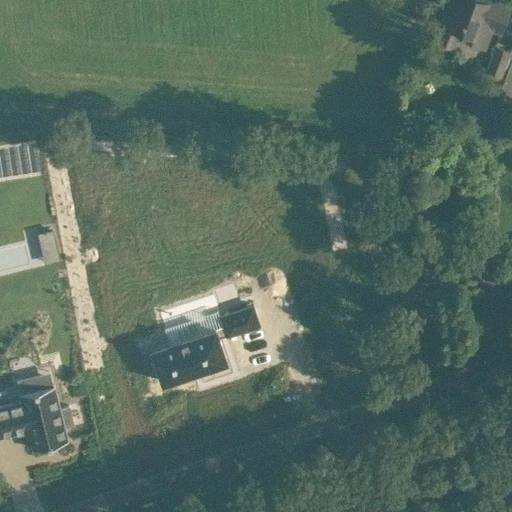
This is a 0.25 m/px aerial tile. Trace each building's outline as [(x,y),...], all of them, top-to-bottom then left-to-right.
[(440,22),(441,23),(461,30),(475,36),(480,22),(501,30),(511,4),(499,0),(452,0),(451,5),(447,4),(440,22)] [(496,44),(486,70),(501,75),(511,49),(496,44)] [(511,97),(511,76),(508,68),(497,98),(505,100),(511,97)] [(40,240),(56,236),(53,227),(38,231),(40,240)] [(216,326),(152,347),(163,380),(227,359),(220,336),(219,335),(227,332),(227,334),(260,323),(254,303),(220,313),(224,323),(224,324),(216,327),(216,326)] [(23,398),(0,403),(0,433),(29,427),(34,446),(68,438),(65,425),(74,423),(70,405),(61,407),(54,382),(21,391),(23,398)]
